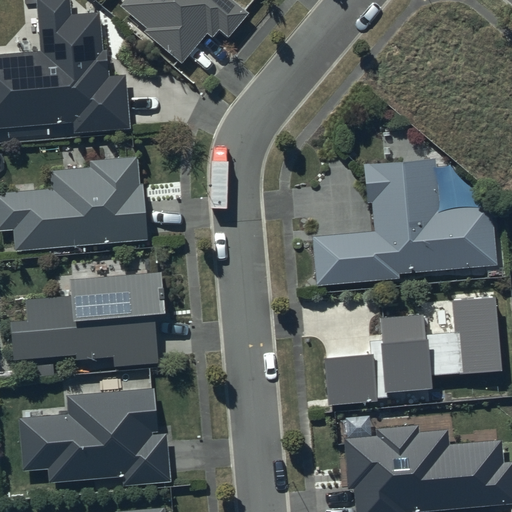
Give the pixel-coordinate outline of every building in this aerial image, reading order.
[(67,0),(39,0),(43,48),(0,51),(0,125),(71,120),(72,131),(129,126),(125,72),(107,73),(105,48),(101,48),(98,10),(68,13),(67,0)] [(235,0),(123,0),(121,2),(147,25),(145,28),(181,58),(207,29),(212,33),(218,26),(227,33),(247,10),(235,0)] [(53,186),(0,191),(0,224),(15,223),(17,245),(148,234),(143,180),(139,180),(136,153),(90,157),(90,164),(51,168),(53,186)] [(436,203),(434,156),(365,160),(367,198),(373,198),(374,227),(314,232),(316,281),(400,276),(399,268),(495,263),(491,200),(436,203)] [(164,307),(160,269),(69,276),(70,293),(26,296),(28,318),(11,319),(13,357),(76,352),(76,357),(114,354),(114,362),(158,359),(154,308),(164,307)] [(379,314),(381,337),(370,337),(370,349),(325,352),(328,401),(376,398),(376,393),(388,392),(388,387),(432,384),(431,372),(502,362),(494,288),(452,296),(454,328),(426,330),(425,311),(379,314)] [(159,431),(154,383),(65,390),(67,410),(19,414),(23,467),(49,465),(50,477),(123,470),(124,480),(170,476),(166,430),(159,431)] [(377,433),(344,435),(348,486),(354,485),(356,511),(404,511),(404,510),(511,499),(511,458),(502,459),(500,438),(449,442),(447,427),(419,430),(418,422),(376,426),(377,433)]
